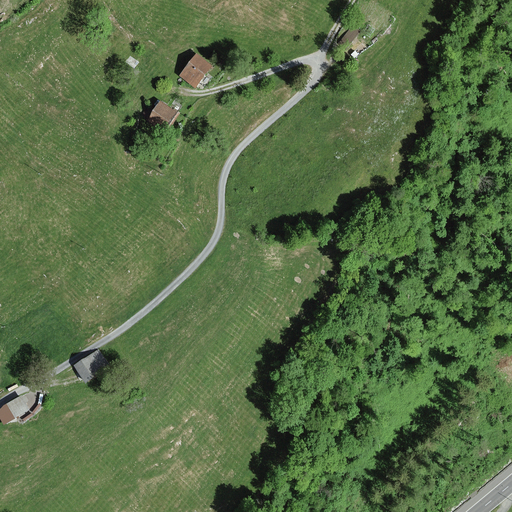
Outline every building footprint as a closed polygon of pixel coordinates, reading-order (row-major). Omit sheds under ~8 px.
[(383,15),(367,5),(356,23),(372,33),(383,15)] [(352,29),(338,46),(344,51),(357,33),(352,29)] [(195,55),(179,77),(195,89),(211,68),(195,55)] [(174,113),(152,98),(140,117),(161,131),(174,113)] [(85,383),(110,367),(98,350),(74,366),(85,383)] [(21,396),(4,405),(0,409),(0,419),(4,426),(29,410),(21,396)]
